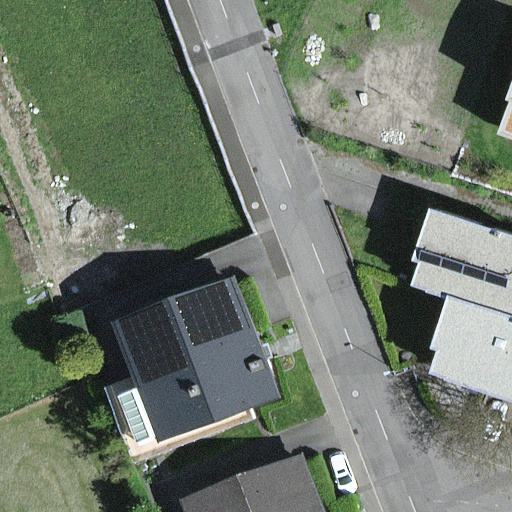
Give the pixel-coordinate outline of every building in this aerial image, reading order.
[(511,94),(497,134),(511,139),(511,94)] [(438,257),(430,280),(468,293),(511,308),(511,226),(447,205),(431,255),(438,257)] [(153,382),(116,396),(142,467),(253,426),(247,411),(277,400),(237,291),(133,329),(153,382)] [(511,308),(468,293),(442,367),(511,391),(511,308)] [(203,511),(320,511),(306,471),(202,507),(203,511)]
